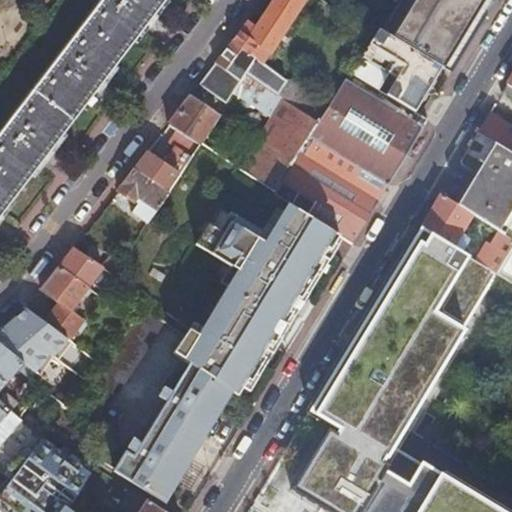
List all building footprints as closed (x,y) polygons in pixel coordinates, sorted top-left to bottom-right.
[(98,0),(0,129),(0,215),(35,169),(90,98),(138,34),(164,0),(98,0)] [(232,39),(197,84),(225,103),(243,74),(270,91),(281,73),(263,61),(302,0),(271,0),(252,30),(243,25),(232,39)] [(392,0),(376,28),(401,42),(439,66),(449,72),(478,24),(466,16),(472,7),(475,0),(392,0)] [(478,24),(484,14),(484,13),(480,0),(475,0),(472,7),(466,16),(478,24)] [(351,68),(348,73),(372,88),(382,72),(390,77),(380,92),(390,98),(408,109),(410,110),(413,111),(439,66),(401,42),(376,28),(372,35),(364,48),(351,68)] [(347,72),(316,121),(307,136),(386,183),(410,144),(425,119),(422,117),(413,111),(410,110),(408,109),(390,98),(380,92),(372,88),(348,73),(347,72)] [(511,74),(503,89),(511,94),(511,74)] [(176,132),(197,145),(199,142),(216,116),(188,96),(166,125),(176,132)] [(282,100),(239,168),(262,183),(273,190),(297,152),(307,136),(316,121),(282,100)] [(511,126),(489,112),(477,131),(494,142),(511,153),(511,126)] [(145,153),(133,169),(166,191),(197,145),(176,132),(168,144),(174,148),(162,164),(145,153)] [(338,234),(350,242),(371,207),(376,199),(386,183),(307,136),(297,152),(273,190),(271,193),(286,202),(338,234)] [(455,203),(470,213),(497,230),(511,205),(511,153),(494,142),(477,169),(475,172),(455,203)] [(133,169),(116,191),(131,200),(136,194),(141,198),(148,203),(156,208),(168,193),(166,191),(133,169)] [(446,191),(443,196),(451,201),(454,196),(446,191)] [(426,215),(420,226),(451,245),(470,213),(455,203),(451,201),(443,196),(439,193),(426,215)] [(330,247),(338,234),(286,202),(271,226),(265,222),(259,231),(227,212),(217,230),(200,220),(195,229),(200,233),(193,245),(235,270),(213,307),(215,308),(204,328),(201,326),(196,335),(187,329),(183,336),(177,344),(171,354),(187,365),(209,378),(226,390),(235,396),(245,379),(248,381),(274,338),(292,310),(288,308),(293,301),(296,294),(300,296),(330,247)] [(451,245),(420,226),(307,409),(337,428),(334,432),(327,427),(289,488),(327,511),(501,511),(492,506),(493,505),(489,503),(488,504),(469,492),(470,491),(466,488),(465,490),(446,478),(447,477),(443,474),(442,476),(423,464),(424,463),(420,460),(418,463),(392,447),(394,443),(393,443),(405,423),(406,424),(408,420),(407,420),(419,400),(420,401),(422,397),(421,397),(433,377),(434,378),(436,374),(435,374),(447,354),(448,355),(451,351),(449,350),(461,331),(463,332),(465,328),(463,327),(496,272),(480,262),(478,261),(451,245)] [(478,261),(480,262),(496,272),(497,272),(511,247),(511,239),(497,230),(478,261)] [(61,263),(58,266),(86,286),(99,268),(100,266),(72,247),(61,263)] [(43,287),(40,291),(58,304),(45,323),(46,324),(70,341),(85,321),(78,316),(83,309),(74,301),(80,293),(85,297),(85,296),(89,299),(94,293),(85,287),(86,286),(58,266),(43,287)] [(133,320),(101,364),(71,408),(92,424),(164,323),(142,307),(133,320)] [(44,322),(27,310),(0,342),(0,346),(21,363),(22,363),(44,337),(37,332),(44,322)] [(0,386),(21,363),(0,346),(0,386)] [(123,453),(110,441),(97,460),(113,470),(159,499),(226,390),(209,378),(187,365),(130,457),(123,453)] [(53,384),(47,391),(63,403),(67,398),(63,394),(65,392),(53,384)] [(0,394),(0,400),(9,408),(16,401),(4,390),(0,394)] [(0,429),(5,433),(17,414),(9,408),(0,400),(0,429)] [(21,418),(17,414),(5,433),(0,429),(0,441),(19,420),(21,418)] [(71,511),(65,508),(88,474),(19,420),(0,441),(0,469),(8,477),(0,485),(0,508),(4,511),(12,511),(14,511),(15,511),(71,511)] [(165,511),(128,489),(121,501),(136,511),(135,511),(165,511)]
